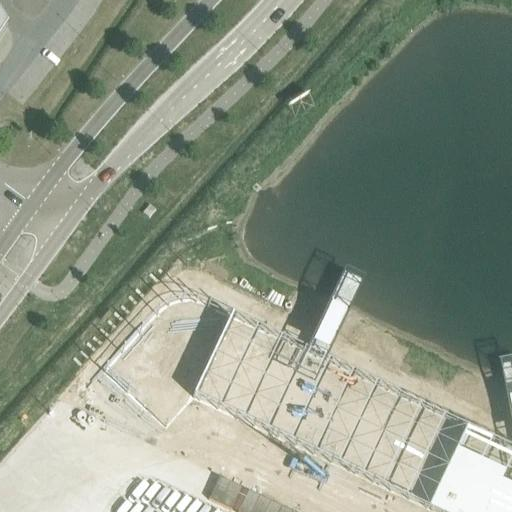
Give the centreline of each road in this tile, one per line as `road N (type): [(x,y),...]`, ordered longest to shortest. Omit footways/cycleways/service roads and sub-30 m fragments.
road 1 (unclassified): [(65,227),(108,170),(279,0)]
road 2 (unclassified): [(207,0),(32,204)]
